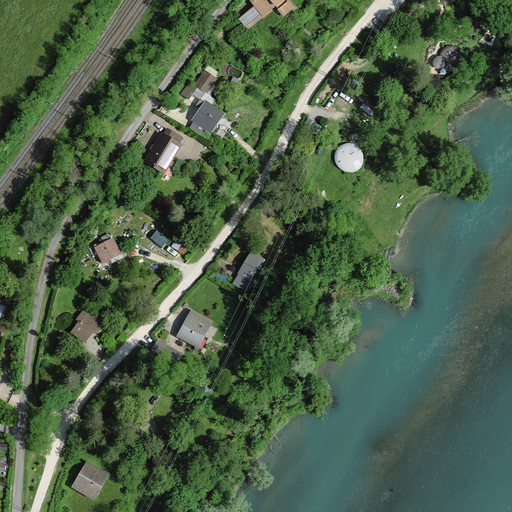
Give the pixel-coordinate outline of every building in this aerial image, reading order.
[(259,0),(256,3),(258,6),(263,12),(275,2),(278,7),(287,17),(297,8),(297,7),(291,0),(259,0)] [(505,1),(499,0),(493,0),(491,13),(501,15),(505,1)] [(266,17),(278,7),(275,2),(263,12),(266,17)] [(258,6),(249,14),(257,24),(266,17),(263,12),(258,6)] [(483,11),(472,8),(468,26),(479,28),(480,25),(483,11)] [(491,13),(483,11),(480,25),(498,29),(501,15),(491,13)] [(251,29),(257,24),(249,14),(243,19),(251,29)] [(447,69),(451,70),(455,71),(458,70),(461,68),(464,64),(465,61),(465,59),(464,55),(462,51),(458,49),(454,48),(451,48),(448,50),(444,54),(443,58),(443,62),(444,65),(447,69)] [(195,82),(195,83),(204,90),(214,78),(204,71),(195,82)] [(226,116),(204,101),(193,117),(215,132),(226,116)] [(179,161),(172,157),(179,146),(178,145),(182,138),(168,129),(164,136),(163,135),(146,161),(169,176),(179,161)] [(344,174),(348,175),(350,175),(353,175),(355,174),(360,172),(362,169),(363,167),(364,162),(364,158),(363,155),(362,153),(359,149),(357,148),(355,147),(352,147),(349,146),(346,147),(343,148),(341,150),(338,152),(337,154),(335,159),(335,162),(336,164),(337,167),(338,169),(339,171),(342,173),(344,174)] [(185,240),(178,251),(183,254),(190,243),(185,240)] [(122,255),(114,241),(97,250),(105,264),(122,255)] [(253,256),(243,274),(251,280),(262,261),(253,256)] [(86,342),(94,331),(100,324),(86,314),(85,313),(80,321),(83,323),(76,333),(76,334),(86,342)] [(195,317),(183,337),(197,346),(210,326),(195,317)] [(100,324),(94,331),(98,334),(104,327),(100,324)] [(177,355),(170,350),(168,353),(165,351),(158,346),(154,352),(172,363),(177,355)] [(162,456),(164,463),(173,461),(174,466),(189,462),(186,449),(162,455),(162,456)] [(108,475),(89,465),(77,488),(96,498),(108,475)]
